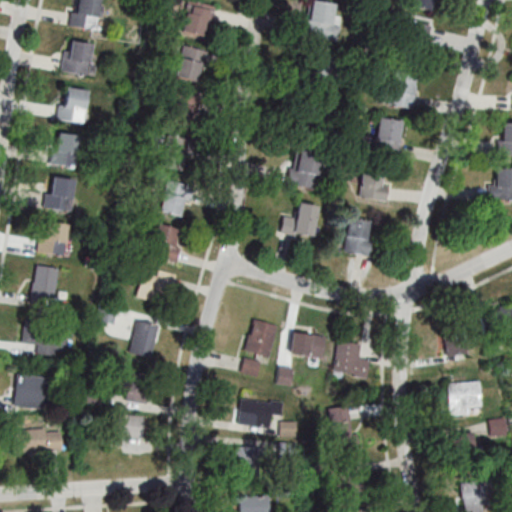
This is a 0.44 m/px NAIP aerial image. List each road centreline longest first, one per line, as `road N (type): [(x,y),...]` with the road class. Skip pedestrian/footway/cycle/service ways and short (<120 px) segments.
road 1 (residential): [(413,511),(400,385),(410,296),(483,0)]
road 2 (residential): [(191,511),(200,361),(239,205),(262,0)]
road 3 (residential): [(511,254),(410,296),(377,301),(229,263)]
road 4 (residential): [(188,480),(0,494)]
road 5 (residential): [(0,155),(22,0)]
